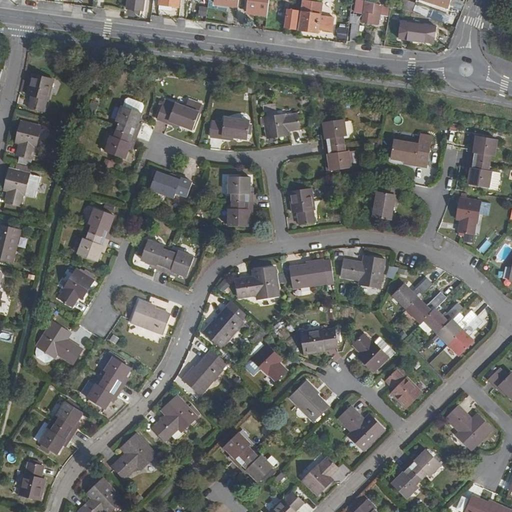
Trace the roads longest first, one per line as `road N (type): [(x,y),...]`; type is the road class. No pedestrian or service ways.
road 1 (tertiary): [(449,68),(22,18)]
road 2 (residential): [(54,511),(75,466),(171,369),(197,304)]
road 3 (residential): [(284,247),(369,238),(423,250)]
road 4 (residential): [(271,156),(228,159),(151,142)]
